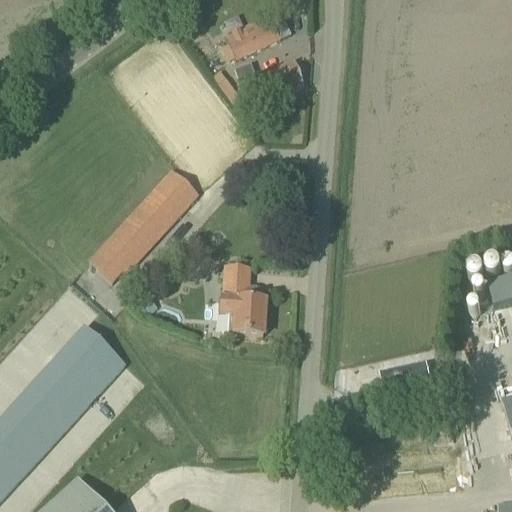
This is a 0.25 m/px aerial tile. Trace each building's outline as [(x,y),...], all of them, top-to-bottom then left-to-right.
[(235,63),(279,43),(290,38),(281,19),(270,24),(269,20),(224,41),(228,49),(235,63)] [(236,87),(245,111),(302,90),(294,66),(236,87)] [(219,75),(210,82),(216,89),(224,82),(219,75)] [(122,276),(124,278),(187,210),(196,199),(197,198),(172,175),(99,255),(122,276)] [(232,337),(232,339),(262,340),(262,336),(266,335),(266,325),(263,324),(264,305),(260,305),(260,299),(253,291),(247,291),(248,273),(224,272),(222,304),(224,304),(223,319),(227,319),(226,337),(232,337)] [(511,280),(488,286),(493,310),(511,305),(511,280)] [(146,301),(135,312),(146,323),(157,312),(146,301)] [(83,331),(0,425),(0,508),(125,367),(83,331)] [(363,500),(459,493),(457,454),(360,460),(363,500)] [(100,511),(76,485),(46,511),(100,511)]
